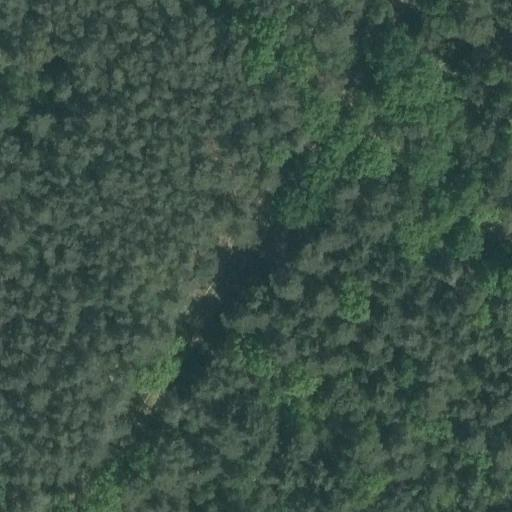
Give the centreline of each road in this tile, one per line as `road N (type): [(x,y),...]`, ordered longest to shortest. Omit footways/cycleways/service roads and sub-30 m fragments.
road 1 (track): [(66,511),(386,0)]
road 2 (track): [(511,238),(235,0)]
